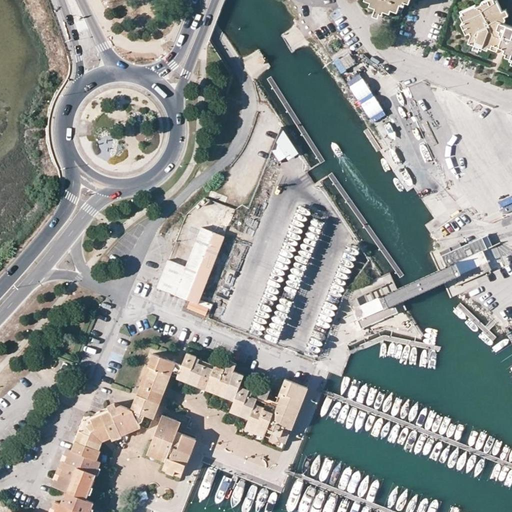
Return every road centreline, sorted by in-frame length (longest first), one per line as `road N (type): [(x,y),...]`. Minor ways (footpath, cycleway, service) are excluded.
road 1 (unclassified): [(122,293),(155,222),(237,147),(250,117),(244,78),(188,0)]
road 2 (residential): [(0,483),(41,467),(70,401),(87,394),(122,293)]
road 3 (residential): [(122,293),(312,372)]
road 4 (residential): [(343,0),(388,55),(511,96)]
road 5 (primary): [(75,164),(72,198),(0,286)]
